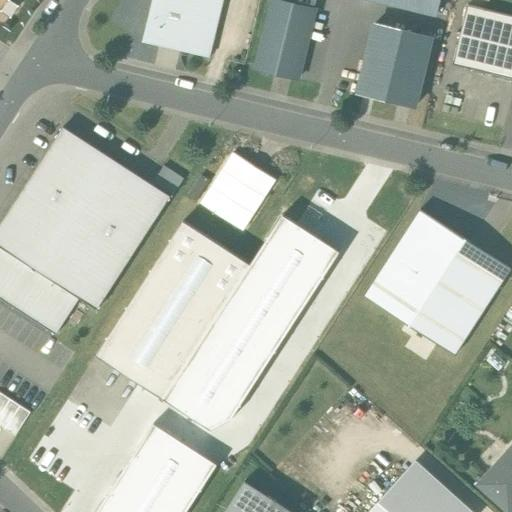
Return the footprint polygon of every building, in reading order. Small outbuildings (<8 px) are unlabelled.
[(152,0),(143,42),(182,51),(190,16),(218,23),(223,0),(152,0)] [(315,10),(274,0),(272,0),(256,69),(298,79),(315,10)] [(378,0),(437,14),(440,0),(378,0)] [(511,16),(467,6),(453,65),(511,79),(511,16)] [(432,38),(375,24),(358,94),(415,107),(432,38)] [(63,127),(0,224),(0,246),(80,298),(97,310),(171,197),(63,127)] [(276,180),(233,152),(200,203),(243,231),(276,180)] [(511,267),(421,210),(364,299),(455,356),(511,267)] [(250,264),(163,399),(211,430),(231,420),(340,252),(283,215),(250,264)] [(183,221),(96,355),(163,399),(250,264),(183,221)] [(80,298),(0,246),(0,298),(56,335),(80,298)] [(0,420),(20,434),(37,408),(0,385),(0,420)] [(186,511),(217,464),(154,423),(95,511),(186,511)] [(511,447),(479,484),(509,511),(511,507),(511,447)] [(474,511),(416,460),(369,511),(474,511)] [(292,511),(245,481),(224,511),(292,511)]
